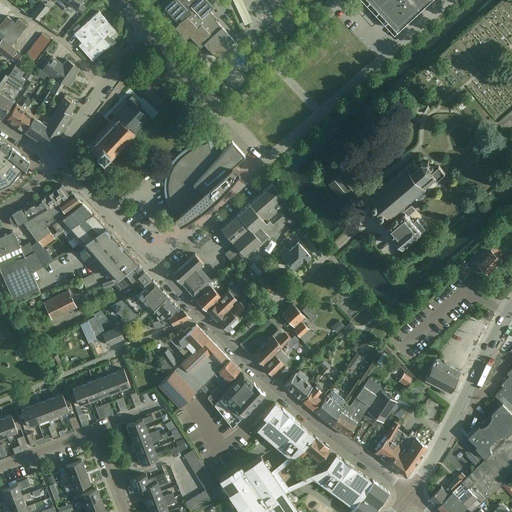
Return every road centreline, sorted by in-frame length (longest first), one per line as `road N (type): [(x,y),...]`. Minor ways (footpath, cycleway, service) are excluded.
road 1 (residential): [(408,492),(275,389),(150,261)]
road 2 (unclassified): [(261,163),(390,49),(343,3)]
road 3 (tertiary): [(408,492),(511,310)]
road 4 (residential): [(54,161),(141,29),(116,0)]
road 5 (residential): [(128,511),(92,436),(0,468)]
road 6 (residential): [(150,261),(261,163)]
road 7 (residential): [(150,261),(54,161)]
